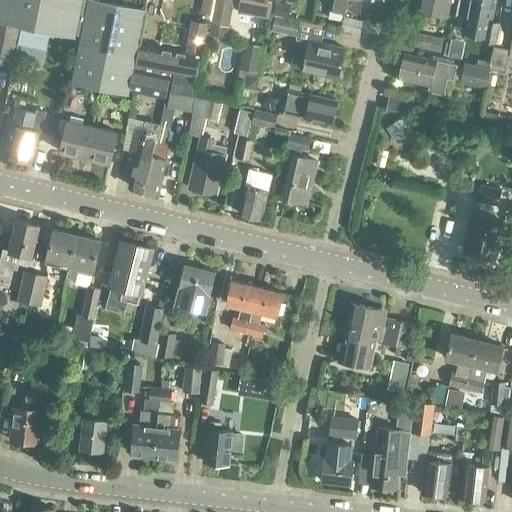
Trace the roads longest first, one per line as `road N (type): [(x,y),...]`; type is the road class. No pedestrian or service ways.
road 1 (primary): [(325,268),(0,187)]
road 2 (primary): [(0,471),(274,509)]
road 3 (residential): [(325,268),(387,0)]
road 4 (residential): [(274,509),(325,268)]
road 5 (primary): [(511,311),(325,268)]
